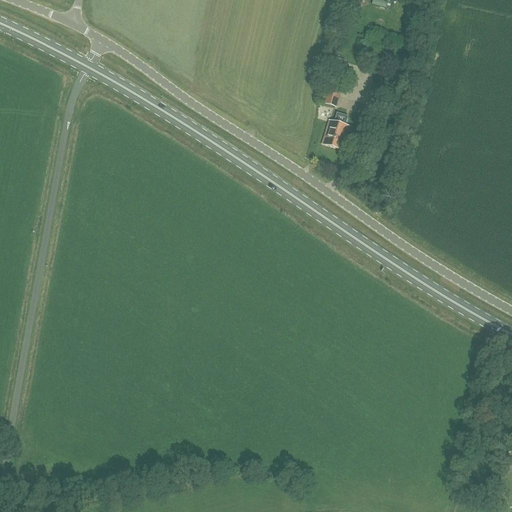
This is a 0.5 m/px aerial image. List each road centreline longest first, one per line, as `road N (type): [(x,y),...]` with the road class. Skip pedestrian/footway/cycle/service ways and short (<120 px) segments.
road 1 (primary): [(511,335),(87,67)]
road 2 (unclassified): [(511,312),(100,42)]
road 3 (unclassified): [(0,511),(69,112),(87,67)]
